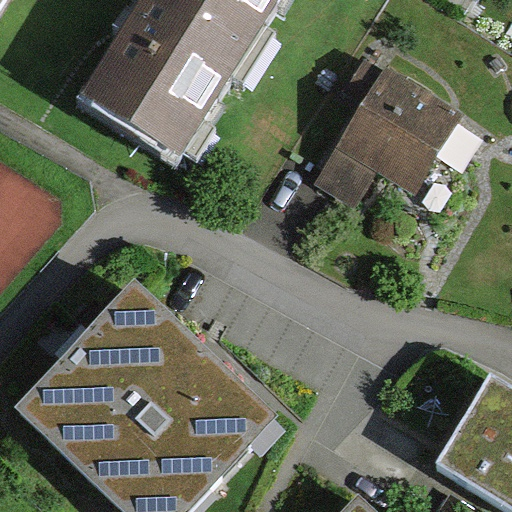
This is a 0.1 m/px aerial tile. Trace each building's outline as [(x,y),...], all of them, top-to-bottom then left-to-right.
[(0,0),(0,19),(36,42),(62,0),(0,0)] [(283,0),(149,0),(85,102),(181,162),(283,0)] [(362,109),(317,185),(355,207),(375,172),(412,194),(456,117),(365,64),(345,99),(362,109)] [(135,304),(24,418),(120,511),(194,511),(270,434),(135,304)] [(511,511),(511,404),(495,393),(440,477),(493,511),(511,511)]
